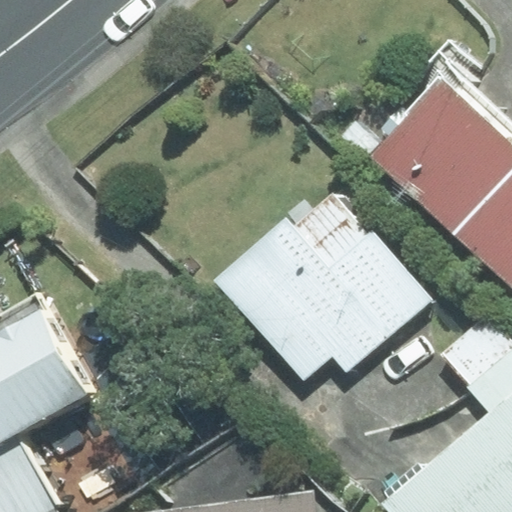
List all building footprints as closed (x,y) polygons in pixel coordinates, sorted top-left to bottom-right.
[(388,150),(511,267),(511,116),(463,70),(388,150)] [(365,162),(386,141),(360,117),(341,138),(365,162)] [(356,369),(443,296),(383,224),(378,230),(344,189),(306,221),(300,214),(226,276),(310,378),(342,352),(356,369)] [(0,511),(58,511),(72,504),(31,434),(108,389),(58,303),(0,336),(0,511)] [(401,511),(511,511),(511,326),(497,309),(449,350),(498,408),(390,498),(401,511)] [(69,420),(82,444),(111,426),(96,402),(69,420)] [(324,511),(321,486),(143,511),(324,511)]
